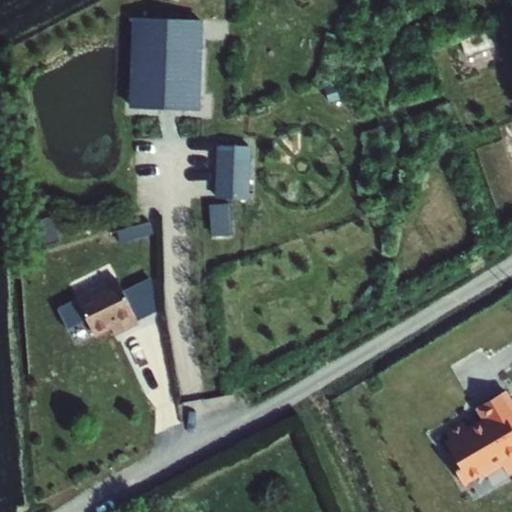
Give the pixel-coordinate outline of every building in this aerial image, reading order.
[(201,110),(203,20),(133,17),(129,107),(201,110)] [(489,31),(461,40),(467,56),(494,47),(489,31)] [(336,84),(325,87),(330,102),(340,99),(336,84)] [(252,146),(217,144),(215,197),(250,200),(252,146)] [(232,203),(210,205),(212,236),(234,235),(232,203)] [(48,208),(26,215),(30,229),(53,223),(48,208)] [(152,222),(117,232),(121,243),(154,234),(152,222)] [(55,227),(32,234),(37,249),(59,242),(55,227)] [(117,277),(76,297),(77,298),(59,308),(76,346),(95,336),(96,337),(112,329),(116,336),(140,324),(117,277)] [(454,454),(448,457),(465,486),(484,474),(486,478),(504,467),(509,476),(511,474),(511,396),(508,390),(476,408),(482,420),(468,428),(464,421),(446,432),(450,438),(446,441),(454,454)]
